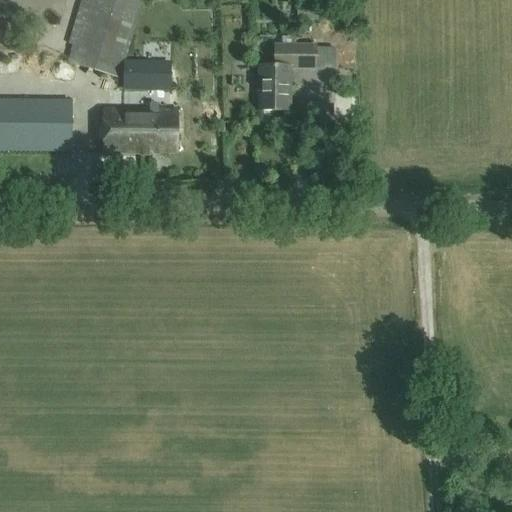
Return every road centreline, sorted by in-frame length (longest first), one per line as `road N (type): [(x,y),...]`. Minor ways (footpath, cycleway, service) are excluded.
road 1 (unclassified): [(511,206),(0,208)]
road 2 (track): [(441,511),(426,206)]
